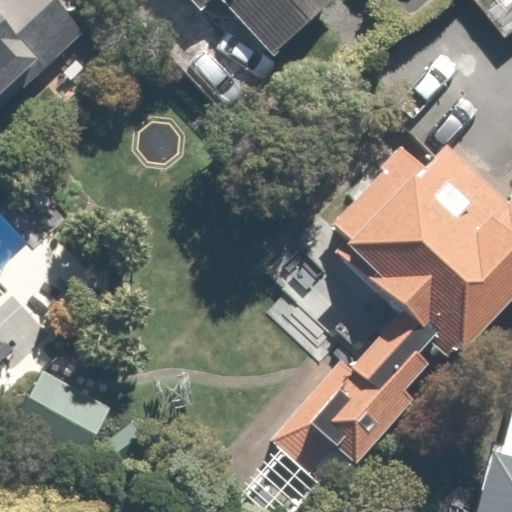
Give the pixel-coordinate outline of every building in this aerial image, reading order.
[(0,0),(0,132),(35,101),(13,76),(72,23),(52,0),(0,0)] [(174,0),(205,32),(227,12),(280,67),(350,0),(174,0)] [(511,0),(473,0),(504,37),(511,30),(511,0)] [(403,147),(322,229),(355,261),(335,281),(382,328),(308,444),(367,482),(433,378),(449,395),(511,331),(511,217),(454,159),(435,178),(403,147)] [(121,418),(45,376),(21,420),(97,461),(121,418)] [(511,511),(511,424),(485,511),(511,511)]
